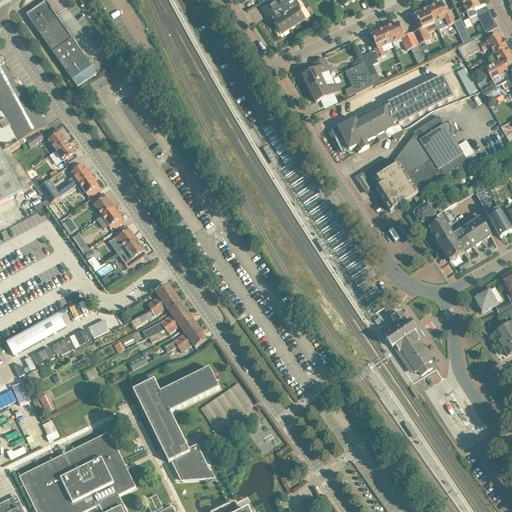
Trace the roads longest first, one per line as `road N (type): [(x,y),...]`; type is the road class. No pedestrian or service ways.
road 1 (residential): [(223,334),(0,20)]
road 2 (residential): [(443,295),(393,270),(265,69)]
road 3 (unclassified): [(349,511),(223,334)]
road 4 (residential): [(511,456),(461,377),(443,295)]
road 5 (residential): [(265,69),(414,0)]
